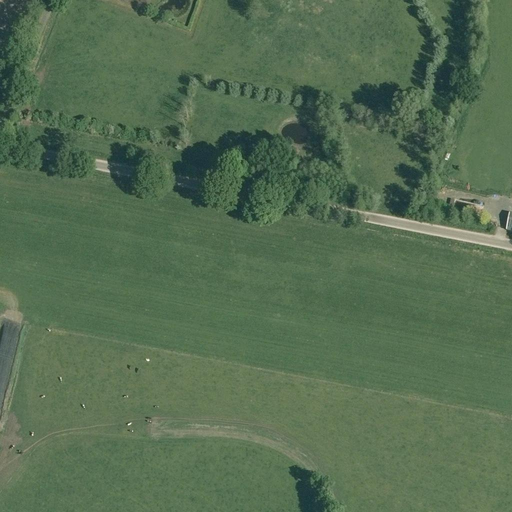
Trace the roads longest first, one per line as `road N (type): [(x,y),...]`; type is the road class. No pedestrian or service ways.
road 1 (unclassified): [(511,245),(0,147)]
road 2 (unclassified): [(0,141),(56,0)]
